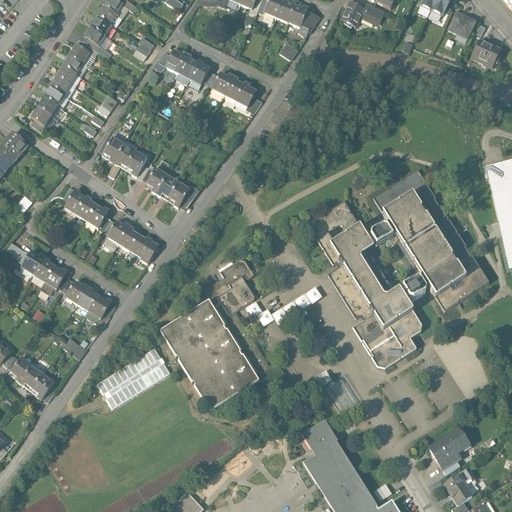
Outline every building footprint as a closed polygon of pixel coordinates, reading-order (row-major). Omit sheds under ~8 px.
[(122,5),(114,0),(107,0),(103,7),(104,8),(115,16),(122,5)] [(179,11),(183,4),(177,0),(167,0),(166,3),(179,11)] [(242,0),(240,5),(252,11),(254,5),(256,0),(242,0)] [(269,0),(262,0),(260,8),(257,13),(263,16),(264,13),(269,0)] [(278,0),(277,2),(273,0),(269,0),(264,13),(270,15),(270,17),(276,19),(283,1),(281,0),(278,0)] [(368,0),(376,4),(376,3),(390,10),(394,1),(391,0),(368,0)] [(436,0),(423,0),(420,6),(431,12),(436,0)] [(436,0),(431,12),(442,17),(446,8),(450,0),(436,0)] [(457,0),(456,0),(450,0),(446,8),(451,11),(457,0)] [(511,0),(495,0),(511,17),(511,0)] [(288,3),(283,1),(276,19),(288,24),(289,23),(294,9),(287,6),(288,3)] [(384,14),(368,6),(365,11),(348,3),(345,9),(347,10),(341,22),(355,29),(360,19),(374,26),(378,18),(382,19),(384,14)] [(115,16),(104,8),(97,18),(98,19),(110,26),(116,16),(115,16)] [(301,11),(294,9),(289,23),(294,25),(293,26),(299,29),(297,33),(305,39),(308,32),(310,33),(313,30),(319,19),(312,16),(313,13),(302,9),(301,11)] [(474,23),(456,14),(448,30),(466,39),(474,23)] [(110,26),(98,19),(91,29),(92,29),(104,37),(110,27),(110,26)] [(480,26),(475,37),(480,39),(485,28),(480,26)] [(104,37),(92,29),(85,39),(98,48),(98,47),(105,38),(104,37)] [(98,48),(85,39),(83,37),(79,42),(97,54),(105,60),(108,54),(98,47),(98,48)] [(138,45),(140,46),(150,53),(153,47),(141,40),(138,45)] [(501,50),(479,40),(471,58),(492,68),(501,50)] [(97,54),(79,42),(76,47),(76,48),(89,56),(89,57),(93,60),(97,54)] [(280,54),(293,60),(298,50),(285,43),(280,54)] [(150,53),(140,46),(137,52),(146,58),(150,53)] [(89,56),(76,48),(69,58),(82,66),(89,57),(89,56)] [(180,58),(173,54),(171,59),(166,69),(178,75),(186,57),(182,55),(180,58)] [(171,59),(165,55),(158,65),(166,69),(171,59)] [(191,60),(186,57),(178,75),(189,81),(197,66),(190,62),(191,60)] [(82,66),(69,58),(63,68),(64,69),(75,76),(82,66)] [(203,65),(198,63),(197,66),(189,81),(201,86),(202,83),(207,73),(208,72),(201,68),(203,65)] [(75,76),(64,69),(57,79),(70,87),(76,77),(75,76)] [(213,76),(207,73),(202,83),(208,86),(213,76)] [(218,79),(213,76),(208,86),(213,88),(218,79)] [(227,79),(220,76),(218,79),(213,88),(212,91),(224,97),(233,79),(228,76),(227,79)] [(70,87),(57,79),(50,89),(51,89),(63,97),(70,87)] [(238,81),(233,79),(224,97),(236,103),(243,88),(236,84),(238,81)] [(249,87),(245,85),(243,88),(236,103),(247,109),(252,99),(255,94),(248,90),(249,87)] [(63,97),(51,89),(44,100),(57,108),(64,98),(63,97)] [(117,103),(108,97),(104,102),(114,108),(117,103)] [(262,103),(252,99),(247,109),(246,110),(251,112),(249,116),(252,118),(262,103)] [(57,108),(44,100),(38,109),(51,118),(57,108)] [(305,107),(296,101),(292,106),(302,112),(305,107)] [(114,108),(104,102),(101,108),(110,114),(114,108)] [(302,112),(292,106),(289,111),(298,117),(302,112)] [(110,114),(101,108),(97,113),(107,119),(110,114)] [(51,118),(38,109),(31,120),(34,122),(44,128),(51,118)] [(298,117),(289,111),(286,116),(295,122),(298,117)] [(295,122),(286,116),(282,121),(291,127),(295,122)] [(103,124),(94,118),(90,123),(100,129),(103,124)] [(291,127),(282,121),(279,126),(288,132),(291,127)] [(44,128),(34,122),(31,127),(41,133),(44,128)] [(288,132),(279,126),(275,131),(284,137),(288,132)] [(95,133),(86,127),(82,132),(92,138),(95,133)] [(284,137),(275,131),(272,135),(281,142),(284,137)] [(27,148),(13,135),(8,140),(21,152),(20,152),(22,154),(27,148)] [(281,142),(272,135),(268,140),(278,147),(281,142)] [(21,152),(8,140),(0,148),(0,153),(10,163),(12,165),(17,159),(15,158),(20,152),(21,152)] [(278,147),(268,140),(265,145),(274,152),(278,147)] [(110,145),(105,143),(99,153),(104,155),(110,145)] [(117,146),(111,143),(110,145),(104,155),(103,157),(110,160),(108,163),(113,166),(123,148),(117,145),(117,146)] [(129,152),(123,148),(113,166),(118,169),(119,166),(126,169),(134,156),(129,153),(129,152)] [(10,163),(0,153),(0,175),(1,176),(7,170),(5,169),(10,163)] [(134,156),(126,169),(133,173),(131,176),(136,179),(137,178),(143,168),(146,161),(140,158),(139,159),(134,156)] [(511,162),(490,167),(486,168),(498,225),(509,272),(511,270),(511,162)] [(113,166),(108,176),(113,179),(119,169),(118,169),(113,166)] [(143,168),(137,178),(142,181),(148,171),(143,168)] [(153,174),(148,171),(142,181),(148,184),(148,183),(153,174)] [(166,179),(155,172),(153,174),(148,183),(148,184),(146,186),(153,190),(151,193),(156,196),(166,179)] [(435,200),(428,189),(427,188),(426,186),(418,172),(417,172),(404,180),(403,181),(401,183),(401,182),(389,189),(389,190),(387,191),(386,191),(373,200),(381,214),(382,214),(383,216),(383,217),(390,228),(391,228),(391,229),(388,231),(387,228),(383,227),(371,235),(370,239),(371,242),(368,243),(367,242),(368,242),(361,231),(360,231),(359,228),(352,216),(351,216),(350,214),(350,211),(345,203),(343,202),(331,210),(330,213),(328,214),(325,214),(316,219),(316,222),(314,223),(311,223),(306,225),(306,227),(311,236),(314,236),(315,239),(322,250),(323,251),(324,253),(324,254),(333,267),(340,263),(345,272),(343,273),(343,274),(346,279),(347,280),(349,278),(354,286),(352,287),(352,291),(362,307),(365,308),(367,307),(373,316),(352,329),(377,368),(384,370),(405,357),(416,351),(410,340),(421,334),(422,328),(413,314),(412,314),(411,312),(411,311),(404,300),(403,300),(403,298),(406,297),(409,301),(413,302),(425,294),(426,291),(423,286),(426,285),(434,297),(434,296),(436,298),(435,299),(444,314),(458,305),(458,304),(460,303),(460,304),(473,295),(472,295),(474,294),(475,294),(489,285),(479,271),(478,269),(478,268),(471,257),(470,257),(466,250),(466,249),(458,237),(457,237),(456,235),(457,234),(450,223),(449,223),(447,221),(448,220),(441,209),(440,209),(435,200)] [(178,186),(166,179),(156,196),(160,198),(162,195),(169,200),(178,186)] [(188,193),(178,186),(169,200),(175,204),(173,207),(178,210),(180,208),(185,200),(190,203),(198,193),(191,188),(188,193)] [(69,190),(63,200),(68,203),(74,193),(69,190)] [(79,195),(75,192),(74,193),(68,203),(64,209),(76,216),(84,202),(78,198),(79,195)] [(15,207),(22,214),(33,203),(25,196),(15,207)] [(90,201),(86,199),(84,202),(76,216),(82,220),(83,219),(87,222),(96,209),(88,204),(90,201)] [(190,203),(185,200),(180,208),(185,210),(186,208),(190,203)] [(102,212),(96,209),(87,222),(87,223),(98,230),(105,219),(108,213),(103,209),(102,212)] [(110,222),(105,219),(98,230),(103,233),(110,222)] [(115,225),(110,222),(103,233),(108,236),(115,225)] [(122,229),(115,224),(115,225),(108,236),(106,239),(118,246),(128,229),(124,226),(122,229)] [(128,229),(118,246),(124,249),(125,248),(130,251),(138,238),(131,234),(133,231),(128,229)] [(151,242),(146,239),(145,242),(138,238),(130,251),(135,254),(134,255),(141,259),(140,261),(147,265),(157,249),(150,244),(151,242)] [(29,256),(10,244),(4,253),(18,261),(17,262),(23,266),(29,256)] [(38,260),(30,255),(29,256),(23,266),(20,270),(21,271),(22,270),(33,276),(32,278),(33,278),(44,260),(40,257),(38,260)] [(49,262),(44,260),(33,278),(34,279),(35,278),(44,283),(43,284),(44,285),(54,270),(47,265),(49,262)] [(244,263),(239,262),(220,274),(224,280),(231,291),(244,283),(241,278),(243,277),(245,280),(248,280),(253,277),(244,263)] [(60,274),(54,270),(44,285),(41,291),(50,296),(54,289),(56,291),(58,289),(64,279),(67,274),(62,271),(60,274)] [(69,282),(64,279),(58,289),(63,292),(69,282)] [(254,299),(244,283),(231,291),(224,280),(198,296),(198,298),(203,306),(160,333),(159,334),(209,414),(210,414),(254,386),(259,396),(285,380),(285,377),(276,362),(271,365),(238,311),(242,309),(254,302),(254,299)] [(74,285),(69,282),(63,292),(68,295),(74,285)] [(81,289),(74,284),(74,285),(68,295),(65,299),(76,305),(75,307),(76,307),(87,289),(83,286),(81,289)] [(279,325),(323,296),(316,286),(272,315),(279,325)] [(92,292),(87,289),(76,307),(77,308),(78,307),(87,312),(86,314),(87,315),(97,299),(90,294),(92,292)] [(105,303),(97,299),(87,315),(88,315),(89,314),(99,320),(98,322),(99,322),(104,316),(110,306),(111,304),(106,301),(105,303)] [(115,309),(110,306),(104,316),(109,319),(115,309)] [(79,362),(86,352),(70,340),(62,350),(79,362)] [(9,357),(0,349),(0,367),(2,366),(9,357)] [(9,357),(2,366),(6,370),(7,369),(13,360),(9,357)] [(13,360),(7,369),(12,373),(19,364),(14,360),(13,360)] [(25,366),(20,362),(19,364),(12,373),(10,375),(17,380),(15,383),(18,385),(31,369),(26,365),(25,366)] [(37,374),(31,369),(18,385),(22,389),(25,386),(31,391),(40,378),(36,375),(37,374)] [(53,387),(41,377),(40,378),(31,391),(38,396),(36,399),(41,403),(43,401),(50,392),(53,387)] [(50,392),(43,401),(47,404),(54,395),(50,392)] [(349,394),(336,400),(341,412),(354,406),(349,394)] [(377,509),(336,444),(337,444),(324,423),(302,437),(315,457),(303,464),(332,511),(396,511),(391,503),(378,511),(376,509),(377,509)] [(458,431),(429,449),(442,471),(442,472),(456,463),(452,457),(468,448),(458,431)] [(456,463),(442,472),(442,471),(442,472),(445,477),(459,468),(456,463)] [(465,472),(444,486),(457,507),(457,508),(462,504),(471,499),(463,485),(470,481),(465,472)] [(201,511),(187,496),(170,511),(201,511)]
